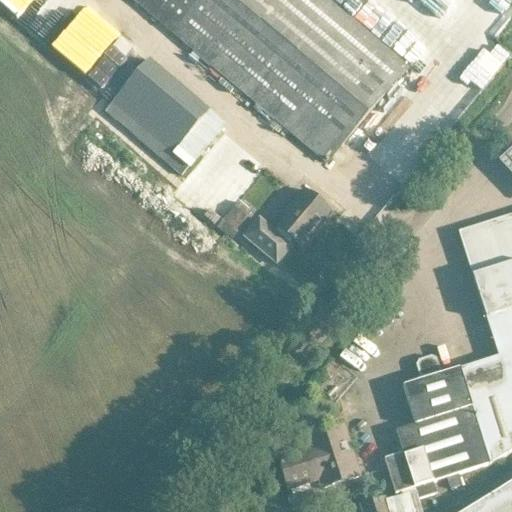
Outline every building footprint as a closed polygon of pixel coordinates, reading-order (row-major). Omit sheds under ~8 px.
[(132,0),(327,164),(408,70),(325,0),(132,0)] [(190,170),(226,127),(192,98),(148,61),(105,112),(166,164),(173,156),(190,170)] [(511,157),(498,171),(511,185),(511,157)] [(259,218),(243,238),(277,268),(294,248),(290,244),(291,242),(294,245),(295,244),(301,249),(331,214),(304,191),(287,211),(291,215),(276,232),(259,218)] [(252,213),(239,203),(217,230),(230,240),(252,213)] [(511,219),(459,237),(465,256),(486,320),(511,312),(511,219)] [(511,312),(486,320),(498,359),(460,371),(490,466),(511,452),(511,312)] [(420,511),(417,501),(436,495),(432,484),(490,466),(460,371),(442,376),(437,360),(432,358),(419,363),(416,367),(421,383),(403,389),(415,427),(396,433),(403,456),(384,462),(395,495),(400,493),(401,497),(388,501),(386,498),(358,507),(359,511),(420,511)] [(309,449),(278,459),(288,490),(317,481),(320,490),(360,477),(344,428),(306,441),(309,449)] [(511,511),(511,485),(469,511),(511,511)]
